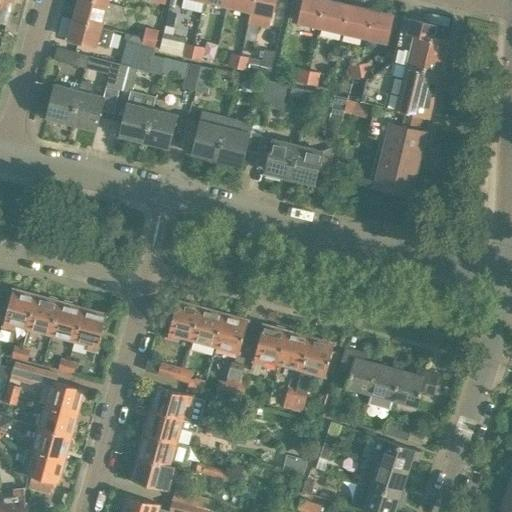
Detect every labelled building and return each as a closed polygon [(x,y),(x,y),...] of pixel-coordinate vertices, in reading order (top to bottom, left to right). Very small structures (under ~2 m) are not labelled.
[(12,0),(10,0),(0,0),(0,19),(6,21),(12,0)] [(101,0),(78,0),(74,18),(100,25),(107,1),(101,0)] [(253,0),(228,0),(227,5),(250,10),(251,11),(253,0)] [(253,0),(251,11),(250,10),(247,22),(268,27),(274,0),(253,0)] [(319,26),(324,0),(303,0),(299,22),(319,26)] [(348,4),(329,0),(324,0),(319,26),(342,31),(348,4)] [(371,9),(348,4),(342,31),(365,37),(371,9)] [(371,9),(365,37),(385,41),(392,14),(371,9)] [(168,12),(165,25),(173,27),(176,13),(168,12)] [(447,40),(432,37),(435,25),(402,16),(391,60),(438,71),(440,63),(441,64),(447,40)] [(100,25),(74,18),(68,38),(95,45),(100,25)] [(146,27),(143,36),(155,39),(158,30),(146,27)] [(124,48),(120,63),(125,64),(136,67),(141,46),(143,38),(126,34),(122,47),(124,48)] [(143,36),(141,46),(150,48),(153,49),(155,39),(143,36)] [(184,43),(181,55),(191,57),(193,45),(184,43)] [(193,45),(191,57),(200,59),(203,47),(193,45)] [(141,46),(136,67),(137,68),(149,71),(153,54),(154,49),(153,49),(150,48),(141,46)] [(264,48),(261,59),(258,71),(269,74),(274,51),(264,48)] [(66,49),(62,61),(87,68),(90,55),(66,49)] [(230,53),(227,65),(236,67),(239,55),(230,53)] [(239,55),(236,67),(246,69),(248,57),(239,55)] [(248,57),(246,69),(258,72),(258,71),(261,59),(248,57)] [(367,75),(361,100),(375,104),(390,108),(421,115),(428,117),(431,103),(432,103),(435,91),(438,80),(436,79),(438,71),(391,60),(370,73),(368,74),(367,75)] [(118,89),(125,64),(120,63),(113,61),(106,86),(118,89)] [(368,61),(358,63),(361,76),(368,74),(370,73),(368,61)] [(195,90),(201,65),(189,62),(183,87),(195,90)] [(358,63),(349,65),(351,77),(361,76),(358,63)] [(136,67),(125,64),(118,89),(130,92),(137,68),(136,67)] [(201,65),(195,90),(208,93),(214,68),(201,65)] [(299,68),(297,80),(306,83),(309,70),(299,68)] [(309,70),(306,83),(315,85),(318,72),(309,70)] [(268,106),(274,81),(262,79),(256,103),(268,106)] [(274,81),(268,106),(281,109),(286,84),(274,81)] [(72,123),(80,90),(55,84),(46,117),(72,123)] [(104,96),(80,90),(72,123),(96,129),(104,96)] [(343,110),(346,97),(334,94),(328,120),(340,122),(343,110)] [(353,98),(346,97),(343,110),(350,111),(349,112),(365,116),(368,105),(352,101),(353,98)] [(144,141),(153,108),(127,102),(119,135),(144,141)] [(375,104),(368,134),(380,137),(374,160),(369,183),(410,194),(415,170),(414,170),(418,154),(419,154),(421,147),(425,130),(418,129),(421,115),(390,108),(375,104)] [(153,108),(144,141),(169,147),(177,114),(153,108)] [(200,120),(192,153),(217,159),(225,126),(227,118),(202,112),(200,120)] [(225,126),(217,159),(242,165),(250,132),(252,124),(227,118),(225,126)] [(290,177),(298,144),(273,138),(265,171),(290,177)] [(298,144),(290,177),(314,184),(323,150),(298,144)] [(28,328),(37,295),(13,289),(2,326),(13,329),(14,324),(28,328)] [(37,295),(28,328),(51,334),(60,302),(57,301),(57,298),(50,296),(47,298),(37,295)] [(60,302),(51,334),(74,341),(83,308),(72,305),(72,302),(64,300),(62,302),(60,302)] [(192,340),(201,307),(199,306),(198,303),(191,301),(189,303),(177,300),(167,338),(177,341),(179,336),(192,340)] [(201,307),(192,340),(215,346),(224,313),(201,307)] [(107,314),(83,308),(74,341),(88,344),(86,349),(97,352),(107,314)] [(235,316),(224,313),(215,346),(239,353),(248,320),(245,319),(244,316),(237,314),(235,316)] [(287,331),(285,330),(284,327),(277,325),(274,327),(263,324),(253,361),(263,364),(265,360),(278,363),(287,331)] [(310,337),(287,331),(278,363),(301,370),(310,337)] [(310,337),(301,370),(325,376),(334,343),(331,343),(330,340),(323,338),(321,340),(310,337)] [(19,359),(23,348),(15,346),(12,357),(19,359)] [(355,357),(357,350),(345,347),(339,370),(350,374),(347,387),(370,393),(378,363),(355,357)] [(30,350),(23,348),(19,359),(27,361),(30,350)] [(66,372),(69,360),(61,358),(58,370),(66,372)] [(77,362),(69,360),(66,372),(73,374),(77,362)] [(14,362),(10,378),(31,384),(36,368),(14,362)] [(181,380),(184,369),(161,362),(158,374),(181,380)] [(219,380),(215,394),(235,399),(238,386),(241,374),(244,365),(231,362),(226,382),(219,380)] [(370,393),(371,393),(368,403),(391,410),(394,399),(402,370),(378,363),(370,393)] [(184,369),(181,380),(188,382),(187,386),(203,391),(205,383),(190,379),(192,371),(184,369)] [(427,369),(425,376),(426,376),(421,393),(432,396),(439,373),(427,369)] [(402,370),(394,399),(417,406),(421,393),(426,376),(425,376),(402,370)] [(241,374),(238,386),(245,388),(249,376),(241,374)] [(40,403),(44,404),(77,413),(84,389),(46,378),(40,403)] [(156,385),(150,410),(183,419),(187,404),(191,406),(194,396),(156,385)] [(5,394),(17,397),(19,389),(7,386),(5,394)] [(293,401),(296,389),(288,387),(285,399),(293,401)] [(304,391),(296,389),(293,401),(300,403),(304,391)] [(17,397),(5,394),(3,401),(15,404),(17,397)] [(235,399),(215,394),(212,407),(231,412),(235,399)] [(44,404),(38,426),(71,436),(71,434),(75,433),(77,425),(74,423),(77,413),(44,404)] [(144,431),(143,433),(177,442),(183,419),(150,410),(147,420),(144,421),(142,429),(144,431)] [(2,415),(0,423),(0,426),(5,428),(12,424),(13,418),(2,415)] [(204,416),(202,424),(214,427),(216,419),(204,416)] [(388,421),(384,433),(407,440),(411,428),(388,421)] [(214,427),(202,424),(200,432),(212,435),(212,434),(214,427)] [(71,436),(38,426),(32,449),(64,459),(67,448),(70,447),(72,440),(70,438),(71,436)] [(212,434),(212,435),(245,444),(247,436),(214,427),(212,434)] [(177,442),(143,433),(143,435),(140,436),(138,443),(140,445),(137,456),(170,465),(177,442)] [(328,433),(323,445),(332,448),(336,436),(328,433)] [(418,462),(422,452),(373,436),(373,437),(369,436),(364,452),(368,453),(366,459),(378,463),(407,473),(412,459),(418,462)] [(332,448),(323,445),(320,457),(328,460),(332,448)] [(64,459),(32,449),(27,448),(20,472),(32,475),(28,487),(49,493),(52,481),(58,483),(64,459)] [(170,465),(137,456),(131,480),(168,490),(175,466),(170,465)] [(403,486),(407,473),(378,463),(366,459),(358,481),(406,497),(409,488),(403,486)] [(201,473),(203,466),(192,463),(190,470),(201,473)] [(215,469),(203,466),(201,473),(213,476),(215,469)] [(511,471),(502,469),(499,479),(511,483),(511,471)] [(511,483),(499,479),(495,489),(506,493),(502,504),(511,507),(511,483)] [(406,497),(358,481),(350,505),(372,511),(394,511),(397,505),(403,507),(406,497)] [(13,494),(0,495),(0,500),(1,511),(25,511),(23,488),(12,489),(13,494)] [(173,499),(197,506),(200,496),(175,490),(173,499)] [(123,509),(121,511),(157,511),(159,504),(126,495),(126,498),(123,499),(121,506),(123,509)] [(197,506),(173,499),(169,511),(212,511),(213,510),(197,506)] [(319,511),(321,506),(300,499),(297,511),(300,511),(319,511)]
